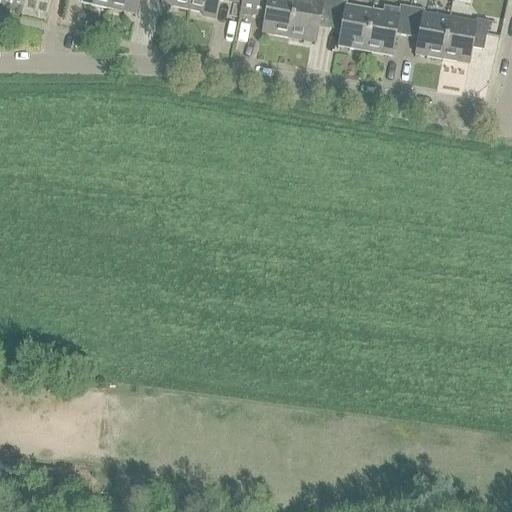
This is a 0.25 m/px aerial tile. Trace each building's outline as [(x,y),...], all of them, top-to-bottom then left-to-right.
[(109,11),(111,0),(83,0),(82,5),(109,11)] [(111,0),(109,11),(123,14),(123,16),(135,19),(139,0),(111,0)] [(188,12),(190,0),(162,0),(161,6),(188,12)] [(190,0),(188,12),(203,15),(202,17),(214,20),(218,1),(241,6),(242,0),(190,0)] [(242,0),(241,6),(240,15),(264,19),(261,35),(289,40),(295,0),(242,0)] [(329,31),(334,2),(324,0),(321,0),(321,4),(300,0),(295,0),(289,40),(315,45),(318,29),(329,31)] [(365,54),(372,13),(346,8),(347,4),(334,2),(329,31),(340,33),(337,49),(365,54)] [(407,38),(412,10),(399,7),(399,11),(383,8),(382,15),(372,13),(365,54),(391,58),(395,36),(407,38)] [(442,61),(449,21),(423,16),(424,12),(412,10),(407,38),(418,40),(415,56),(442,61)] [(449,21),(442,61),(468,66),(471,50),(483,52),(488,23),(475,21),(474,25),(449,21)] [(0,486),(7,487),(10,466),(0,464),(0,486)] [(30,468),(11,466),(9,481),(29,483),(29,489),(51,491),(53,473),(30,471),(30,468)]
